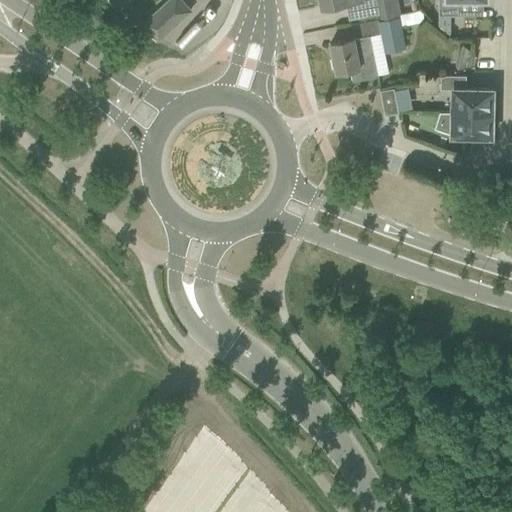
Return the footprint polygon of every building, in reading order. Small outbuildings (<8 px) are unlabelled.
[(181,0),(168,0),(143,23),(158,40),(191,10),(181,0)] [(321,0),(323,7),(343,3),(346,2),(349,19),(379,13),(380,17),(399,14),(396,0),(395,0),(384,2),(383,0),(321,0)] [(438,0),(438,15),(459,15),(458,0),(438,0)] [(134,15),(130,21),(137,26),(141,20),(134,15)] [(399,17),(378,21),(381,33),(385,54),(406,49),(399,17)] [(438,20),(438,25),(450,34),(450,20),(438,20)] [(350,39),(330,43),(336,72),(350,69),(352,81),(378,76),(374,56),(370,35),(363,37),(354,38),(350,39)] [(456,52),(454,61),(457,72),(474,67),(475,63),(476,56),(475,56),(474,55),(462,45),(456,52)] [(466,75),(441,76),(440,88),(453,89),(452,111),(493,112),(493,108),(495,108),(495,94),(493,94),(493,88),(466,88),(466,75)] [(399,112),(394,87),(380,90),(384,115),(399,112)] [(493,112),(452,111),(452,135),(462,135),(463,135),(492,135),(492,130),(494,130),(494,116),(493,116),(493,112)]
